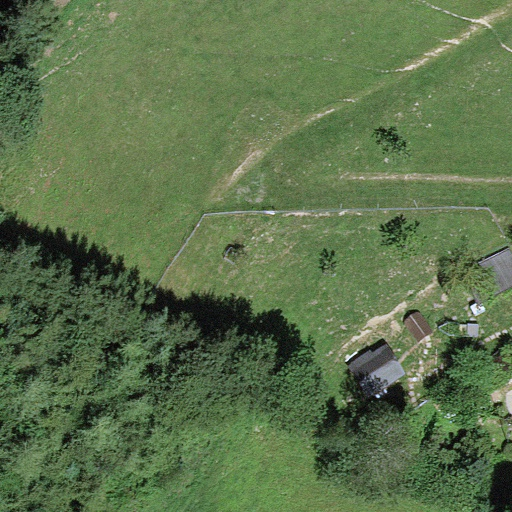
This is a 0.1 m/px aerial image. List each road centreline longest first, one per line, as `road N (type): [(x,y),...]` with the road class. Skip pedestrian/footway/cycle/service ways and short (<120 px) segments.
road 1 (track): [(511,25),(281,164),(273,181),(284,189),(511,199)]
road 2 (track): [(0,136),(60,0)]
